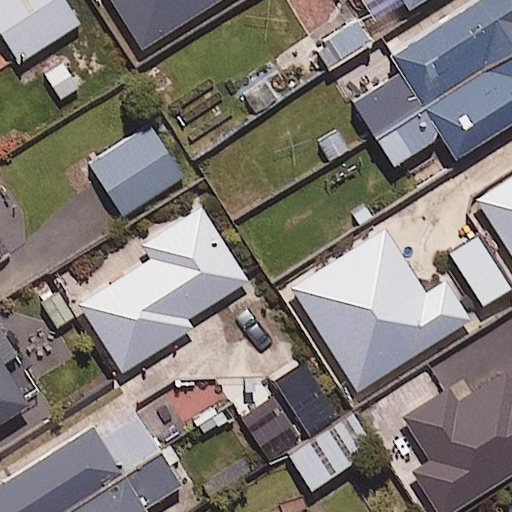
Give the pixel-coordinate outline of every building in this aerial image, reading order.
[(78,24),(63,0),(0,0),(0,33),(17,61),(78,24)] [(107,0),(139,51),(221,0),(107,0)] [(511,122),(511,0),(470,0),(388,52),(403,75),(355,105),(393,164),(439,135),(455,159),(511,122)] [(422,0),(403,0),(409,9),(422,0)] [(382,63),(353,19),(327,36),(356,80),(382,63)] [(63,57),(40,72),(62,105),(84,91),(63,57)] [(182,177),(149,125),(90,163),(123,215),(182,177)] [(409,161),(373,183),(388,206),(423,185),(409,161)] [(511,177),(477,201),(511,255),(511,177)] [(248,280),(200,206),(142,243),(152,257),(79,304),(123,372),(191,327),(186,320),(248,280)] [(426,294),(385,230),(290,290),(357,396),(472,322),(446,281),(426,294)] [(511,287),(478,237),(452,254),(489,310),(511,294),(511,287)] [(17,353),(0,326),(0,423),(28,405),(1,362),(17,353)] [(466,379),(445,393),(433,374),(391,402),(368,417),(430,511),(454,511),(511,474),(511,388),(509,391),(501,378),(476,394),(466,379)] [(0,511),(69,511),(161,454),(125,398),(0,477),(0,511)] [(366,455),(344,420),(288,455),(311,490),(366,455)] [(161,454),(69,511),(146,511),(145,509),(181,485),(161,454)]
